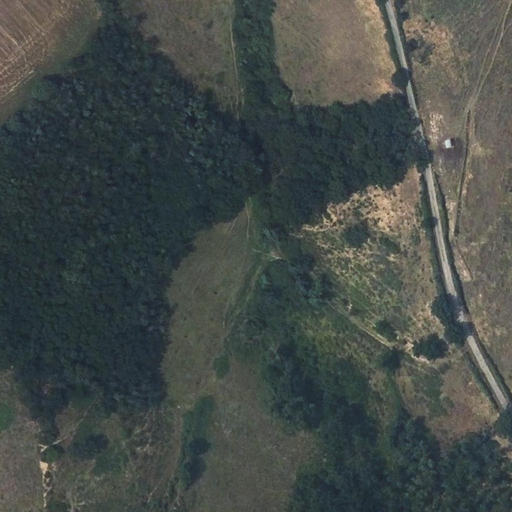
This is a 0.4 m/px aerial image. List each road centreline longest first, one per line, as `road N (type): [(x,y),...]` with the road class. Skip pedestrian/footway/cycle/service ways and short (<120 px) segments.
road 1 (unclassified): [(386,0),(456,298),(511,414)]
road 2 (track): [(475,345),(444,362),(420,358),(375,338),(277,256),(260,253)]
